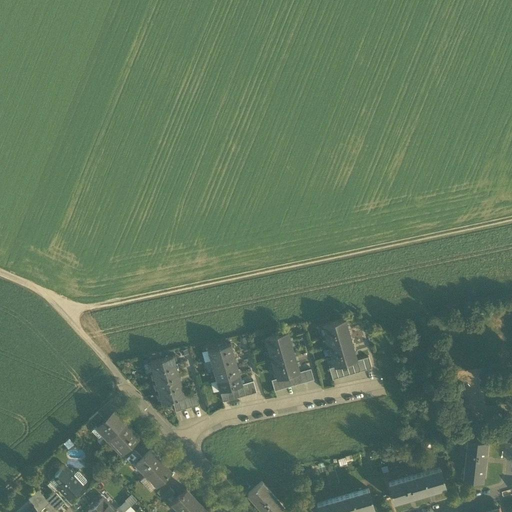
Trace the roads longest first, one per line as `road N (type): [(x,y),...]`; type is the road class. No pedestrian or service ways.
road 1 (track): [(511,219),(62,313)]
road 2 (residential): [(173,442),(223,414),(376,384)]
road 3 (track): [(122,379),(35,285),(0,271)]
